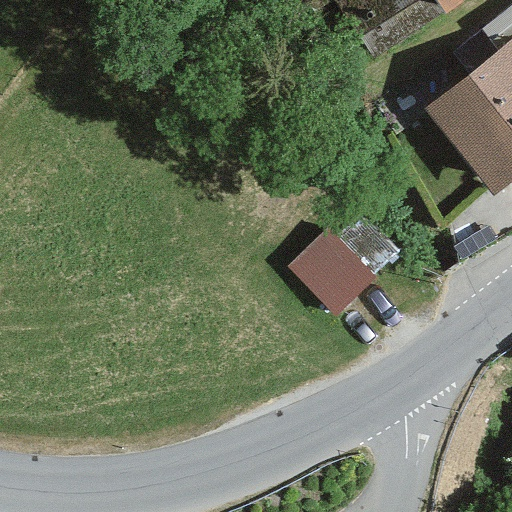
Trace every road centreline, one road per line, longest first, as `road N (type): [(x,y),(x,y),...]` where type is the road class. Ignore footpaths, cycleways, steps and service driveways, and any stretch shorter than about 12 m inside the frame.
road 1 (tertiary): [(423,380),(284,450),(149,489),(0,487)]
road 2 (unclassified): [(423,380),(389,511)]
